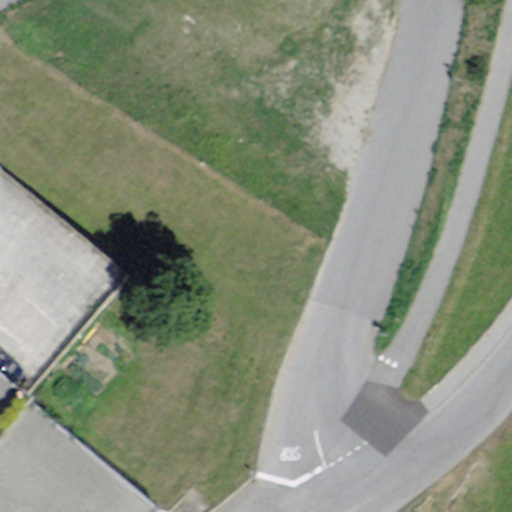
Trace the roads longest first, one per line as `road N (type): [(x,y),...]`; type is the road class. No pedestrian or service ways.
road 1 (residential): [(344,502),(321,462),(329,385),(412,107),(432,0)]
road 2 (residential): [(511,362),(344,502)]
